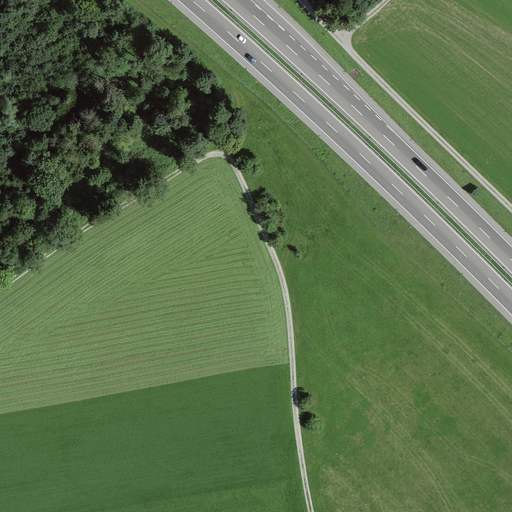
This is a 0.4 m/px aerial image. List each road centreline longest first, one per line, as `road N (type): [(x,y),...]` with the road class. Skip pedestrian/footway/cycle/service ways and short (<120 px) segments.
road 1 (track): [(314,511),(292,320),(232,159),(210,155),(0,287)]
road 2 (motorway): [(192,0),(511,302)]
road 3 (motorway): [(511,260),(235,0)]
road 4 (track): [(511,206),(297,0)]
road 5 (track): [(129,0),(216,69),(234,108),(233,129),(210,155)]
